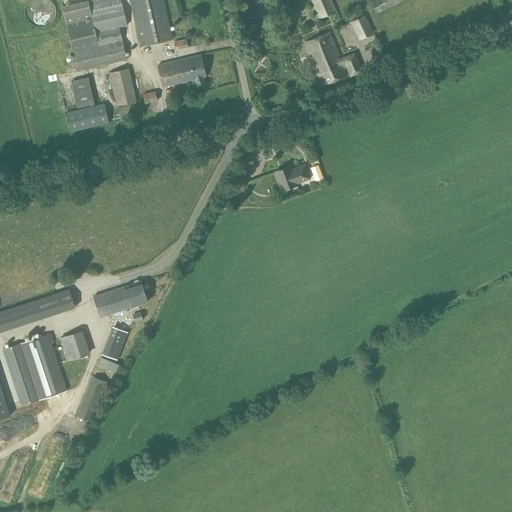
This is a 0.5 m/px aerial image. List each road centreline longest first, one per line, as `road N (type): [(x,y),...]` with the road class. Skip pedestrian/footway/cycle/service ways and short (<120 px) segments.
road 1 (unclassified): [(0,190),(274,121),(511,26)]
road 2 (track): [(252,127),(221,0)]
